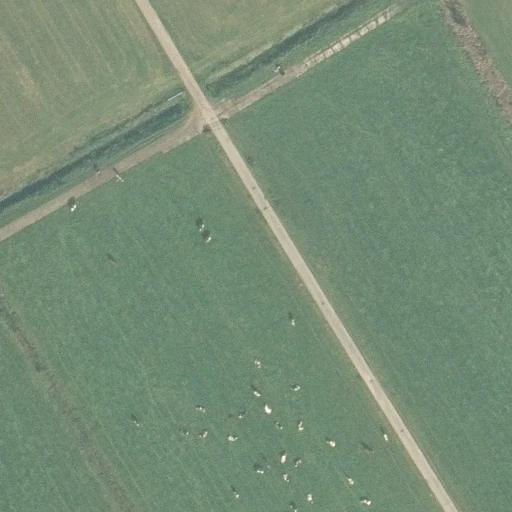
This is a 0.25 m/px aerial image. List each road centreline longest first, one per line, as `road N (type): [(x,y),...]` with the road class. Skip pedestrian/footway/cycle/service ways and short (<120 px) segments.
road 1 (track): [(134,0),(451,511)]
road 2 (track): [(0,241),(412,0)]
